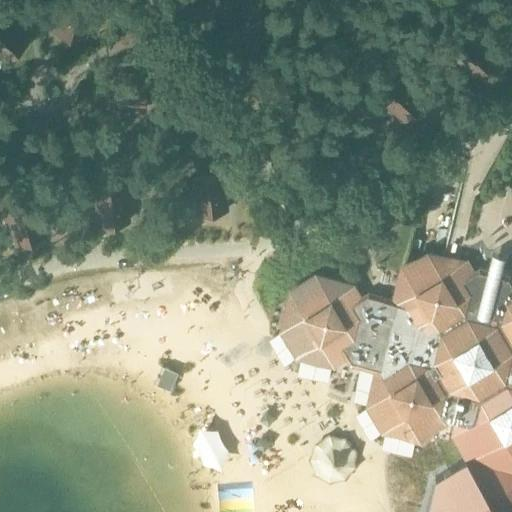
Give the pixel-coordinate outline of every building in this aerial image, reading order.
[(56,32),(83,40),(90,17),(96,18),(98,9),(69,0),(66,0),(60,18),(58,20),(56,26),(57,29),(56,32)] [(237,16),(240,0),(211,0),(207,19),(240,27),(242,18),(237,16)] [(0,52),(7,60),(28,41),(25,39),(26,36),(21,31),(18,31),(5,15),(0,19),(0,52)] [(459,60),(477,77),(496,56),(493,54),(493,51),(488,46),(485,46),(470,33),(448,57),(455,64),(459,60)] [(110,76),(111,104),(136,103),(136,109),(146,108),(144,75),(124,76),(122,74),(115,74),(113,76),(110,76)] [(386,103),(404,120),(423,99),(421,97),(420,94),(415,89),(413,89),(397,76),(375,101),(382,107),(386,103)] [(314,146),(333,163),(352,142),(349,140),(349,137),(344,132),(341,132),(326,119),(304,143),(311,150),(314,146)] [(195,188),(198,213),(226,209),(225,206),(227,204),(226,197),(224,195),(221,175),(188,179),(190,189),(195,188)] [(97,200),(100,225),(128,222),(127,218),(129,216),(128,209),(126,208),(124,187),(91,191),(92,201),(97,200)] [(10,220),(17,244),(44,236),(43,233),(45,231),(43,224),(40,223),(35,203),(3,212),(5,222),(10,220)] [(293,295),(286,325),(301,351),(330,358),(343,351),(350,363),(370,368),(376,380),(372,399),(387,425),(457,443),(468,461),(437,479),(427,511),(511,511),(511,280),(509,276),(501,274),(505,256),(492,252),(488,270),(480,268),(467,275),(460,263),(430,255),(404,271),(396,300),(368,292),(356,300),(348,287),(319,280),(293,295)] [(240,325),(222,333),(226,342),(244,334),(240,325)] [(231,422),(272,421),(271,409),(277,409),(276,390),(264,390),(263,360),(229,361),(231,422)] [(178,372),(165,367),(158,384),(171,389),(178,372)] [(200,401),(202,378),(181,375),(178,399),(200,401)] [(330,433),(316,441),(309,457),(314,473),(328,482),(345,480),(356,467),(358,450),(348,436),(330,433)]
